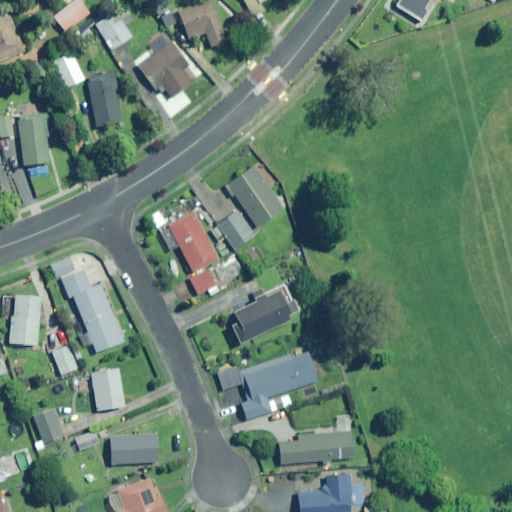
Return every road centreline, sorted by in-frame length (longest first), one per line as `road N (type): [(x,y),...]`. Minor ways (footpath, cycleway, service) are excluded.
road 1 (unclassified): [(101,205),(186,150),(269,79),(338,0)]
road 2 (residential): [(226,480),(168,334),(101,205)]
